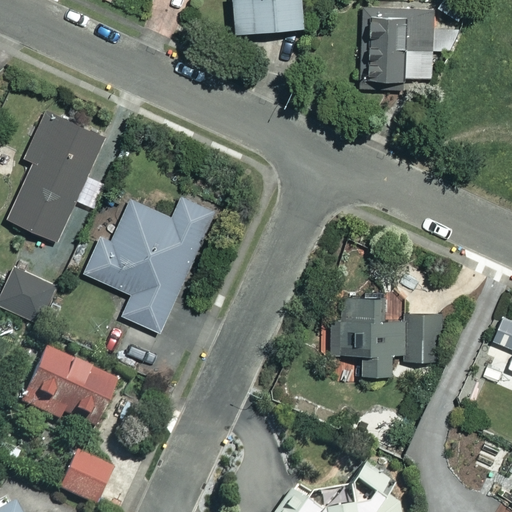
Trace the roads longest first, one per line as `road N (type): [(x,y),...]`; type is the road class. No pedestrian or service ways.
road 1 (residential): [(162,511),(326,158)]
road 2 (residential): [(326,158),(0,5)]
road 3 (residential): [(511,242),(326,158)]
road 4 (track): [(382,185),(452,146),(499,129),(511,133)]
road 5 (track): [(474,138),(493,0)]
